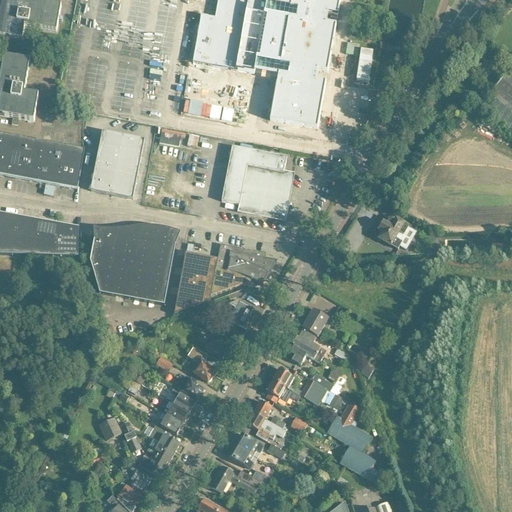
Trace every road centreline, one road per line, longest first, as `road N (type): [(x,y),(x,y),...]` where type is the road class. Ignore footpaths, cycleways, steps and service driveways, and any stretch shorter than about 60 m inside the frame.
road 1 (unclassified): [(320,246),(120,209),(67,212),(0,200)]
road 2 (unclassified): [(167,511),(320,246)]
road 3 (unclassified): [(320,246),(454,19)]
